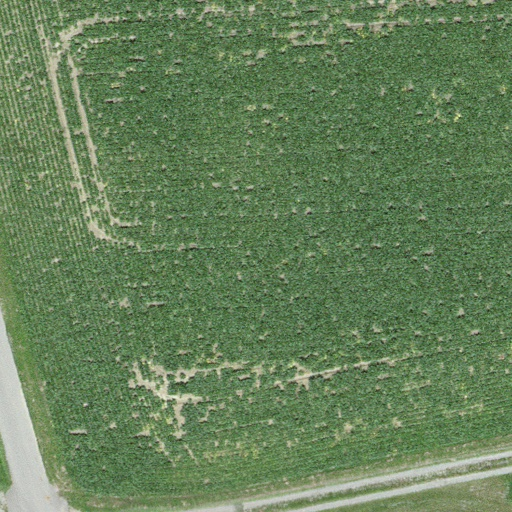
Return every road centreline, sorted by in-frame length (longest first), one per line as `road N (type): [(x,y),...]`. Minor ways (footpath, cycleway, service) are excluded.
road 1 (track): [(511,468),(274,511),(19,511),(0,499)]
road 2 (track): [(47,511),(0,323)]
